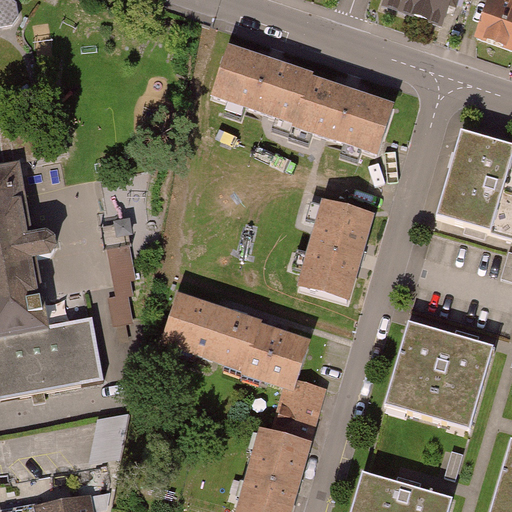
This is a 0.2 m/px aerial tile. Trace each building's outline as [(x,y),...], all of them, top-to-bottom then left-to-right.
[(454,0),(382,0),(377,16),(441,37),(454,0)] [(511,10),(489,4),(477,46),(511,56),(511,10)] [(394,108),(225,52),(207,105),(376,162),(384,139),(394,108)] [(510,155),(457,139),(431,222),(486,239),(510,155)] [(511,155),(510,155),(486,239),(511,245),(511,155)] [(0,169),(0,403),(42,395),(101,386),(91,322),(47,332),(16,167),(0,169)] [(319,208),(296,295),(352,309),(374,222),(357,217),(319,208)] [(116,325),(141,323),(133,222),(109,224),(114,293),(116,325)] [(511,256),(507,255),(506,258),(499,283),(511,287),(511,256)] [(215,311),(175,298),(160,351),(280,389),(294,394),(297,383),(309,346),(271,333),(215,311)] [(487,353),(406,328),(382,410),(387,411),(461,431),(487,353)] [(280,389),(270,443),(307,453),(322,390),(297,383),(294,394),(280,389)] [(126,461),(127,416),(98,416),(98,461),(126,461)] [(270,443),(256,439),(237,511),(292,511),(297,493),(307,453),(270,443)] [(511,511),(511,445),(509,445),(488,511),(511,511)] [(401,488),(364,477),(361,487),(356,502),(353,511),(452,511),(455,503),(401,488)] [(79,511),(76,493),(34,502),(35,511),(79,511)] [(35,511),(34,502),(0,509),(0,511),(35,511)]
